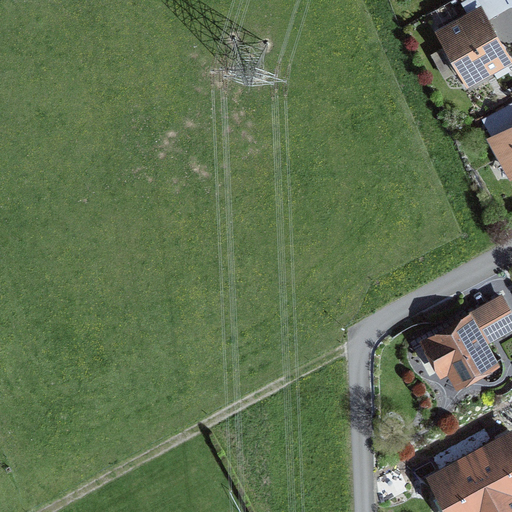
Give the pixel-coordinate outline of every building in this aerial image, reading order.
[(466,83),(511,57),(511,56),(481,1),(435,26),(466,83)] [(511,100),(482,112),(487,124),(511,114),(511,100)] [(511,116),(484,132),(509,177),(511,175),(511,116)] [(488,340),(511,326),(511,314),(497,288),(414,336),(436,375),(444,370),(452,385),(499,359),(488,340)] [(511,511),(511,426),(430,468),(452,511),(511,511)]
